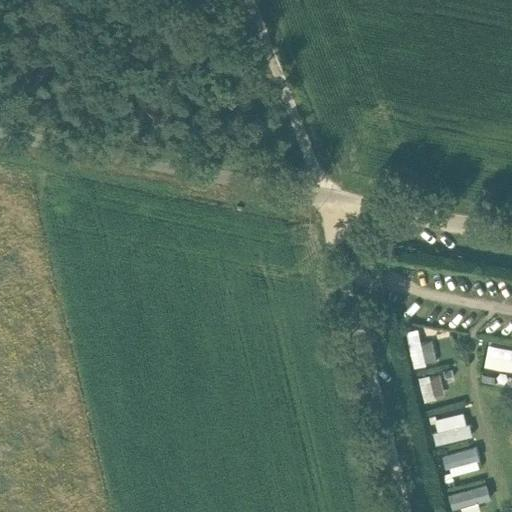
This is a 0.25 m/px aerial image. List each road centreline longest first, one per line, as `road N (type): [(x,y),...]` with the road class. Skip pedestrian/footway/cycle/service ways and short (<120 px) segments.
road 1 (track): [(408,511),(324,198),(247,0)]
road 2 (unclassified): [(511,235),(0,134)]
